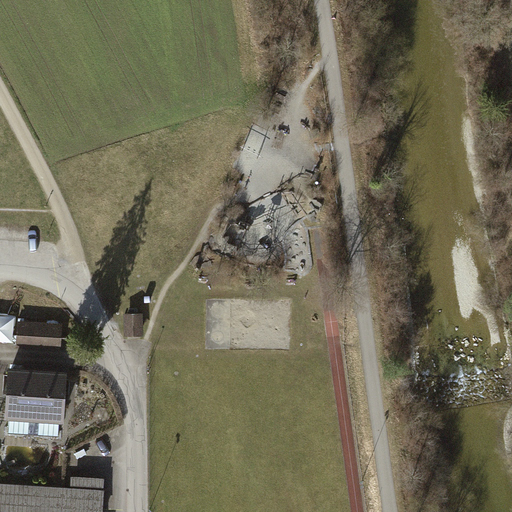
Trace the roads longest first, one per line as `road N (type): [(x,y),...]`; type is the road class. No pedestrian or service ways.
road 1 (track): [(322,0),(389,511)]
road 2 (residential): [(137,511),(133,394),(112,340),(66,286),(43,273),(0,267)]
road 3 (track): [(0,91),(70,232),(83,302)]
